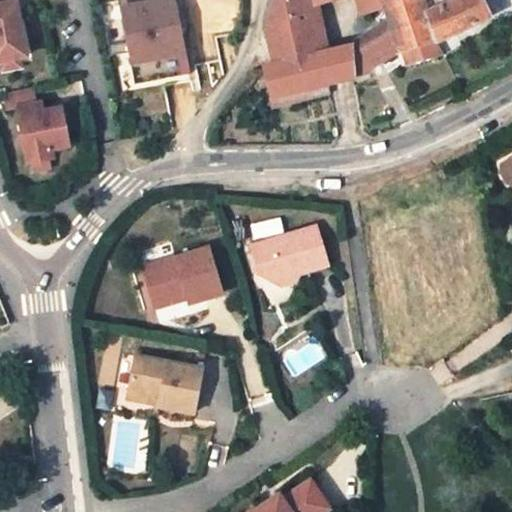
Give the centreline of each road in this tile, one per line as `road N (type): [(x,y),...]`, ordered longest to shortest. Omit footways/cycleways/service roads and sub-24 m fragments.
road 1 (residential): [(511,94),(406,146),(344,163),(168,164)]
road 2 (residential): [(386,400),(355,391),(191,504),(161,511)]
road 3 (residential): [(71,511),(29,282)]
road 4 (residential): [(256,0),(248,61),(168,164)]
road 5 (residential): [(82,0),(107,132)]
road 6 (residential): [(115,193),(29,282)]
